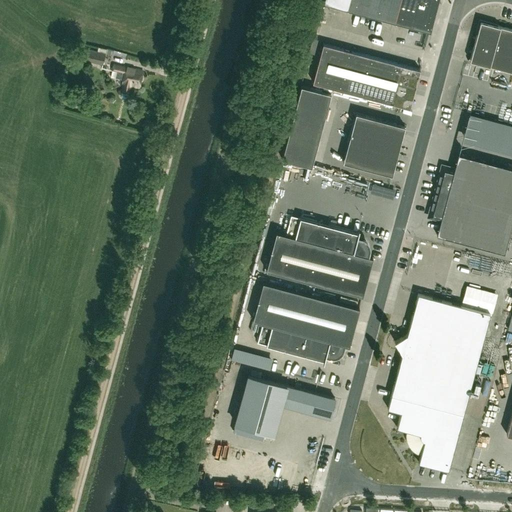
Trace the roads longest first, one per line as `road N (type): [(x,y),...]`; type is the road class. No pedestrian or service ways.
road 1 (track): [(69,511),(208,0)]
road 2 (unclassified): [(128,511),(207,169),(256,0)]
road 3 (tertiary): [(346,478),(340,456),(461,0)]
road 4 (tertiary): [(511,498),(360,486),(346,478)]
